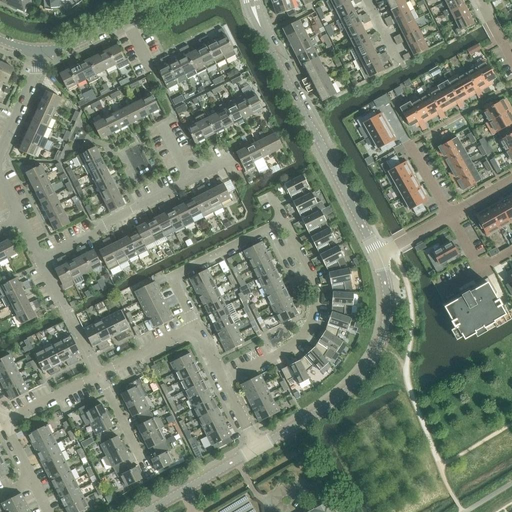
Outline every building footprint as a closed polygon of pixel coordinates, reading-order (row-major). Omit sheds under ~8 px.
[(24,12),(29,0),(7,0),(6,4),(24,12)] [(43,0),(45,8),(45,9),(45,10),(46,10),(47,10),(53,11),(53,10),(51,10),(51,9),(60,8),(61,2),(62,2),(62,3),(63,3),(64,3),(65,3),(65,2),(66,2),(70,2),(74,7),(72,8),(72,9),(81,2),(82,2),(83,1),(83,0),(43,0)] [(294,10),(290,0),(287,0),(273,5),(276,16),(287,13),(290,19),(297,16),(294,10)] [(331,12),(336,10),(350,3),(348,0),(330,0),(326,2),(331,12)] [(385,0),(391,11),(405,4),(407,3),(405,0),(385,0)] [(444,0),(449,9),(449,10),(463,3),(461,0),(444,0)] [(336,10),(340,20),(355,12),(350,3),(336,10)] [(452,14),(455,21),(468,14),(463,3),(449,10),(449,9),(443,12),(444,15),(445,17),(452,14)] [(391,11),(395,19),(409,12),(405,4),(391,11)] [(357,17),(355,12),(340,20),(336,22),(341,32),(345,29),(360,22),(363,21),(363,20),(361,17),(361,16),(359,16),(357,17)] [(395,19),(400,28),(414,21),(409,12),(395,19)] [(474,25),(468,14),(455,21),(459,28),(455,30),(458,35),(462,33),(460,31),(474,25)] [(283,29),(287,39),(303,31),(298,21),(283,29)] [(400,28),(404,37),(419,30),(414,21),(400,28)] [(345,29),(350,39),(364,32),(360,22),(345,29)] [(404,37),(409,47),(423,40),(419,30),(404,37)] [(287,39),(292,48),(308,40),(303,31),(287,39)] [(350,39),(355,48),(373,39),(371,36),(371,35),(369,35),(367,36),(364,32),(350,39)] [(221,39),(216,41),(226,61),(235,56),(224,33),(220,36),(221,39)] [(351,51),(355,60),(374,51),(372,47),(374,46),(375,44),(375,43),(373,39),(355,48),(355,49),(351,51)] [(292,48),(297,57),(312,49),(308,40),(292,48)] [(428,49),(423,40),(409,47),(414,56),(428,49)] [(211,44),(209,41),(204,43),(216,66),(226,61),(216,41),(211,44)] [(202,48),(197,51),(206,70),(216,66),(204,43),(201,45),(202,48)] [(478,45),(467,51),(470,56),(481,50),(478,45)] [(118,46),(108,50),(116,65),(116,66),(118,70),(130,64),(127,59),(125,60),(118,46)] [(312,49),(297,57),(302,67),(303,66),(317,59),(317,58),(312,49)] [(106,70),(116,66),(116,65),(108,50),(98,55),(106,70)] [(190,51),(185,53),(197,75),(206,70),(197,51),(191,54),(190,51)] [(355,60),(360,70),(383,59),(381,55),(381,54),(379,54),(376,55),(374,51),(355,60)] [(183,58),(177,61),(187,80),(197,75),(185,53),(181,55),(183,58)] [(98,55),(89,60),(97,75),(106,70),(98,55)] [(317,59),(303,66),(312,84),(327,77),(317,59)] [(384,71),(382,66),(384,65),(385,63),(383,59),(360,70),(365,80),(384,71)] [(89,60),(79,65),(87,80),(89,84),(98,79),(97,75),(89,60)] [(166,62),(168,66),(178,85),(187,80),(177,61),(172,64),(170,60),(166,62)] [(485,60),(476,66),(486,84),(496,78),(493,74),(485,60)] [(14,69),(4,65),(0,74),(0,81),(7,85),(14,69)] [(79,65),(70,70),(77,85),(87,80),(79,65)] [(168,66),(158,71),(165,85),(167,90),(178,85),(168,66)] [(476,69),(468,74),(476,89),(474,90),(476,94),(481,92),(478,88),(486,84),(476,66),(475,66),(476,69)] [(432,77),(441,73),(438,67),(429,72),(432,77)] [(67,90),(77,85),(70,70),(59,75),(67,90)] [(468,74),(458,79),(467,94),(474,90),(476,89),(468,74)] [(457,76),(447,82),(457,100),(455,101),(457,105),(462,102),(459,98),(467,94),(458,79),(457,76)] [(327,77),(312,84),(322,102),(336,95),(327,77)] [(447,82),(438,87),(448,105),(455,101),(457,100),(447,82)] [(106,83),(102,86),(106,95),(110,93),(111,92),(106,83)] [(438,87),(428,92),(439,110),(436,112),(439,116),(443,113),(441,109),(448,105),(438,87)] [(253,91),(244,96),(253,115),(263,110),(253,91)] [(46,92),(41,102),(57,109),(61,99),(46,92)] [(429,95),(420,100),(429,116),(436,112),(439,110),(428,92),(428,93),(429,95)] [(151,95),(142,100),(149,115),(159,110),(151,95)] [(234,101),(236,105),(243,120),(253,115),(244,96),(234,101)] [(379,99),(373,103),(376,108),(382,104),(379,99)] [(142,100),(132,105),(140,120),(149,115),(142,100)] [(410,103),(420,121),(418,122),(420,126),(424,124),(422,120),(429,116),(420,100),(411,105),(410,103)] [(511,110),(505,100),(503,101),(502,101),(498,103),(498,104),(493,106),(491,102),(483,107),(485,111),(483,112),(489,122),(487,124),(511,110)] [(234,101),(224,106),(234,125),(243,120),(236,105),(234,101)] [(41,102),(37,112),(52,118),(57,109),(41,102)] [(410,103),(400,108),(407,122),(410,127),(418,122),(420,121),(410,103)] [(178,115),(187,110),(187,109),(184,104),(175,109),(178,115)] [(132,105),(122,110),(130,125),(140,120),(132,105)] [(221,112),(217,115),(224,130),(234,125),(224,106),(224,105),(219,107),(221,112)] [(122,110),(113,115),(120,130),(130,125),(122,110)] [(499,136),(508,131),(506,128),(511,124),(511,111),(511,110),(487,124),(493,135),(497,132),(499,136)] [(365,123),(362,125),(369,137),(390,125),(383,113),(376,117),(373,111),(362,117),(365,123)] [(37,112),(32,122),(48,128),(52,118),(37,112)] [(194,119),(197,124),(205,139),(214,134),(207,120),(207,119),(204,114),(194,119)] [(113,115),(103,120),(110,135),(120,130),(113,115)] [(217,115),(207,119),(207,120),(214,134),(224,130),(217,115)] [(101,140),(110,135),(103,120),(93,125),(101,140)] [(32,122),(28,131),(43,138),(48,128),(32,122)] [(194,144),(205,139),(197,124),(187,129),(194,144)] [(390,125),(369,137),(376,150),(380,147),(383,153),(391,148),(388,143),(395,139),(393,134),(395,133),(390,125)] [(266,130),(262,132),(273,153),(283,148),(275,134),(269,137),(266,130)] [(28,131),(23,141),(39,148),(43,150),(47,140),(43,138),(28,131)] [(511,147),(511,133),(510,135),(508,131),(499,136),(502,140),(500,141),(506,151),(511,147)] [(262,140),(256,143),(263,158),(273,153),(262,132),(258,134),(262,140)] [(481,180),(456,138),(442,145),(438,148),(440,151),(438,153),(446,168),(448,166),(452,172),(449,174),(458,188),(460,187),(462,191),(467,188),(481,180)] [(246,140),(243,142),(253,163),(255,167),(265,162),(263,158),(256,143),(249,147),(246,140)] [(34,158),(39,148),(23,141),(19,151),(34,158)] [(253,163),(243,142),(239,144),(243,150),(236,154),(243,168),(245,173),(256,168),(255,167),(253,163)] [(81,155),(76,157),(81,167),(85,165),(100,157),(96,148),(81,155)] [(85,165),(90,175),(105,167),(100,157),(85,165)] [(395,157),(387,162),(392,171),(388,173),(396,185),(413,175),(415,174),(408,162),(400,166),(395,157)] [(26,173),(31,183),(46,176),(41,166),(26,173)] [(90,175),(95,184),(110,177),(105,167),(90,175)] [(413,175),(396,185),(403,198),(421,189),(413,175)] [(31,183),(35,193),(50,186),(46,176),(31,183)] [(284,185),(293,203),(305,197),(304,197),(301,190),(308,186),(302,176),(284,185)] [(95,184),(100,194),(115,187),(110,177),(95,184)] [(220,186),(214,189),(221,204),(231,199),(221,178),(217,180),(220,186)] [(35,193),(40,203),(55,195),(50,186),(35,193)] [(223,208),(221,204),(214,189),(208,192),(205,186),(201,188),(213,213),(223,208)] [(100,194),(105,204),(120,196),(115,187),(100,194)] [(421,189),(403,198),(406,204),(405,205),(409,212),(413,210),(417,216),(426,211),(422,204),(428,201),(425,197),(427,196),(423,187),(421,189)] [(203,218),(213,213),(201,188),(198,190),(201,196),(194,199),(202,214),(201,214),(203,218)] [(311,193),(304,197),(305,197),(293,203),(302,221),(314,215),(313,215),(310,207),(317,204),(311,193)] [(40,203),(45,213),(60,205),(55,195),(40,203)] [(125,206),(120,196),(105,204),(110,214),(125,206)] [(185,196),(181,198),(192,219),(201,214),(202,214),(194,199),(188,202),(185,196)] [(511,201),(510,197),(499,204),(509,222),(511,220),(511,201)] [(181,206),(175,209),(184,228),(194,223),(192,219),(181,198),(178,200),(181,206)] [(499,204),(488,210),(498,228),(509,222),(499,204)] [(45,213),(50,222),(65,215),(60,205),(45,213)] [(166,206),(162,208),(175,232),(184,228),(175,209),(169,212),(166,206)] [(162,215),(155,219),(165,237),(175,232),(162,208),(159,209),(162,215)] [(498,228),(488,210),(476,216),(480,223),(478,224),(481,229),(483,228),(486,235),(498,228)] [(302,221),(301,222),(304,229),(306,228),(311,238),(322,233),(322,232),(329,229),(325,222),(320,211),(313,215),(314,215),(302,221)] [(70,225),(65,215),(50,222),(55,232),(70,225)] [(147,216),(143,217),(155,242),(165,237),(155,219),(150,222),(147,216)] [(145,247),(155,242),(143,217),(139,219),(142,225),(136,229),(137,232),(138,232),(145,247)] [(128,229),(125,231),(137,255),(147,251),(145,247),(138,232),(137,232),(131,235),(128,229)] [(329,229),(322,232),(322,233),(311,238),(320,256),(332,250),(331,250),(328,243),(335,239),(329,229)] [(6,241),(0,244),(7,259),(18,254),(14,246),(19,243),(13,230),(3,235),(6,241)] [(124,239),(118,242),(128,260),(137,255),(125,231),(121,233),(124,239)] [(109,239),(106,241),(119,267),(128,262),(128,260),(118,242),(112,245),(109,239)] [(109,272),(119,267),(106,241),(103,242),(106,248),(99,252),(109,272)] [(244,251),(248,261),(266,252),(262,242),(244,251)] [(437,261),(432,263),(437,273),(447,267),(444,262),(457,255),(459,254),(456,247),(454,248),(451,242),(432,253),(437,261)] [(338,246),(331,250),(332,250),(320,256),(329,273),(329,274),(342,271),(341,269),(347,265),(343,257),(344,257),(338,246)] [(499,253),(496,248),(489,252),(491,257),(499,253)] [(86,250),(82,253),(84,256),(91,271),(101,266),(94,251),(88,254),(86,250)] [(248,261),(253,269),(271,260),(266,252),(248,261)] [(84,256),(74,261),(82,276),(91,271),(84,256)] [(63,262),(72,281),(75,286),(84,281),(74,261),(69,263),(67,260),(63,262)] [(253,269),(257,279),(275,269),(271,260),(253,269)] [(55,271),(62,286),(72,281),(63,262),(59,264),(60,268),(55,271)] [(226,264),(220,267),(223,273),(229,271),(226,264)] [(231,270),(235,278),(239,276),(238,273),(239,272),(236,267),(231,270)] [(257,279),(262,288),(280,279),(275,269),(257,279)] [(333,292),(333,293),(346,294),(346,293),(346,291),(352,290),(350,281),(351,281),(349,269),(342,271),(329,274),(333,292)] [(189,279),(194,288),(212,279),(207,270),(189,279)] [(235,278),(240,287),(244,285),(239,276),(235,278)] [(0,286),(2,290),(0,290),(0,291),(3,298),(7,296),(21,289),(24,287),(22,284),(20,283),(19,283),(16,278),(0,286)] [(194,288),(198,297),(216,288),(212,279),(194,288)] [(262,288),(266,297),(284,288),(280,279),(262,288)] [(134,292),(139,301),(159,291),(154,282),(134,292)] [(506,316),(487,283),(474,290),(471,292),(470,291),(460,297),(460,298),(457,300),(444,307),(456,329),(457,328),(464,340),(506,316)] [(98,284),(92,287),(95,293),(101,289),(100,286),(98,284)] [(198,297),(203,306),(221,297),(216,288),(198,297)] [(266,297),(271,306),(289,297),(284,288),(266,297)] [(3,298),(2,298),(6,308),(11,305),(26,298),(21,289),(7,296),(3,298)] [(139,301),(143,310),(163,300),(159,291),(139,301)] [(353,294),(346,293),(346,294),(333,293),(331,312),(331,313),(344,317),(344,315),(351,315),(352,306),(353,306),(353,294)] [(203,306),(208,315),(226,306),(221,297),(203,306)] [(271,306),(276,315),(294,306),(289,297),(271,306)] [(26,298),(11,305),(16,315),(31,308),(26,298)] [(143,310),(148,319),(168,309),(163,300),(143,310)] [(250,306),(254,315),(258,312),(256,308),(255,309),(253,305),(250,306)] [(208,315),(212,324),(230,315),(226,306),(208,315)] [(299,316),(294,306),(276,315),(280,325),(299,316)] [(31,308),(16,315),(21,325),(35,317),(31,308)] [(173,319),(168,309),(148,319),(153,329),(173,319)] [(120,311),(111,316),(123,340),(128,337),(125,332),(130,329),(120,311)] [(351,319),(344,317),(331,313),(325,331),(336,339),(340,328),(347,330),(351,319)] [(212,324),(217,334),(235,324),(230,315),(212,324)] [(118,342),(123,340),(111,316),(102,320),(111,339),(115,336),(118,342)] [(107,341),(111,339),(102,320),(93,325),(105,349),(110,347),(107,341)] [(235,324),(217,334),(221,343),(239,333),(237,328),(242,326),(240,321),(235,324)] [(100,351),(105,349),(93,325),(83,330),(92,348),(97,346),(100,351)] [(342,343),(336,339),(325,331),(314,348),(323,358),(324,356),(330,360),(335,352),(336,353),(342,343)] [(244,343),(239,333),(221,343),(226,352),(244,343)] [(71,336),(61,341),(74,365),(78,362),(75,356),(80,354),(71,336)] [(28,340),(24,342),(26,346),(28,351),(32,349),(28,340)] [(69,367),(74,365),(61,341),(52,345),(61,363),(66,361),(69,367)] [(57,366),(61,363),(52,345),(43,350),(55,374),(60,371),(57,366)] [(328,363),(323,358),(314,348),(300,361),(299,361),(305,373),(306,373),(314,365),(319,371),(328,363)] [(50,376),(55,374),(43,350),(34,355),(43,373),(48,370),(50,376)] [(170,363),(175,373),(195,363),(190,354),(183,357),(181,356),(179,355),(178,356),(177,358),(177,360),(170,363)] [(0,359),(0,371),(14,364),(10,355),(0,359)] [(309,380),(306,373),(305,373),(299,361),(281,370),(287,382),(295,378),(298,385),(309,380)] [(175,373),(179,382),(199,372),(195,363),(175,373)] [(0,371),(0,381),(1,383),(19,373),(14,364),(0,371)] [(179,382),(184,391),(204,381),(199,372),(179,382)] [(1,383),(5,392),(24,383),(19,373),(1,383)] [(240,385),(245,395),(265,385),(260,375),(240,385)] [(122,402),(124,407),(144,397),(138,386),(140,386),(140,381),(139,379),(135,381),(122,387),(125,393),(121,395),(124,401),(122,402)] [(184,391),(189,400),(208,390),(204,381),(184,391)] [(28,392),(24,383),(5,392),(10,401),(28,392)] [(245,395),(250,404),(269,394),(265,385),(245,395)] [(189,400),(193,409),(213,399),(208,390),(189,400)] [(250,404),(254,413),(274,403),(269,394),(250,404)] [(136,415),(139,420),(151,414),(149,409),(149,408),(144,397),(124,407),(127,412),(129,411),(132,417),(136,415)] [(193,409),(198,418),(217,409),(213,399),(193,409)] [(84,413),(90,424),(109,414),(107,410),(105,411),(101,404),(97,406),(95,401),(82,408),(85,413),(84,413)] [(279,412),(274,403),(254,413),(259,422),(266,419),(267,420),(269,420),(271,420),(272,418),(272,416),(279,412)] [(198,418),(202,428),(222,418),(217,409),(198,418)] [(112,419),(109,414),(90,424),(96,435),(99,440),(111,434),(109,429),(113,427),(109,420),(112,419)] [(138,434),(140,439),(160,429),(164,427),(160,420),(159,420),(157,418),(155,419),(154,418),(151,414),(139,420),(141,425),(137,427),(140,433),(138,434)] [(175,422),(172,416),(165,419),(169,425),(171,424),(175,422)] [(202,428),(207,437),(227,427),(222,418),(202,428)] [(27,435),(32,445),(52,435),(47,425),(40,429),(39,427),(37,427),(35,428),(34,430),(34,432),(27,435)] [(231,436),(227,427),(207,437),(212,446),(213,446),(214,448),(215,449),(218,449),(232,442),(229,437),(231,436)] [(152,447),(155,452),(167,446),(165,441),(160,429),(140,439),(143,444),(145,443),(148,449),(152,447)] [(113,439),(111,434),(99,440),(101,445),(100,445),(106,456),(126,447),(123,442),(121,443),(118,437),(113,439)] [(32,445),(37,454),(56,444),(52,435),(32,445)] [(37,454),(41,463),(61,453),(56,444),(37,454)] [(169,452),(170,452),(167,446),(155,452),(151,454),(153,459),(149,461),(151,466),(154,465),(157,472),(174,463),(169,452)] [(126,447),(106,456),(102,458),(102,459),(103,459),(106,466),(111,467),(111,466),(112,468),(112,467),(115,472),(127,466),(125,461),(129,459),(126,453),(128,451),(126,447)] [(41,463),(46,472),(66,462),(61,453),(41,463)] [(46,472),(50,481),(70,471),(66,462),(46,472)] [(0,478),(10,473),(5,464),(0,466),(0,478)] [(130,471),(127,466),(115,472),(118,478),(119,477),(125,488),(142,479),(139,473),(141,472),(138,466),(130,471)] [(50,481),(55,490),(75,480),(70,471),(50,481)] [(55,490),(60,499),(79,489),(75,480),(55,490)] [(60,499),(64,508),(84,498),(79,489),(60,499)] [(21,494),(1,504),(5,511),(8,511),(26,503),(21,494)] [(247,494),(219,511),(254,511),(257,511),(247,494)] [(89,508),(84,498),(64,508),(65,511),(81,511),(82,511),(89,508)] [(337,511),(336,510),(334,511),(329,502),(327,503),(317,508),(316,506),(306,511),(337,511)] [(8,511),(30,511),(26,503),(8,511)]
